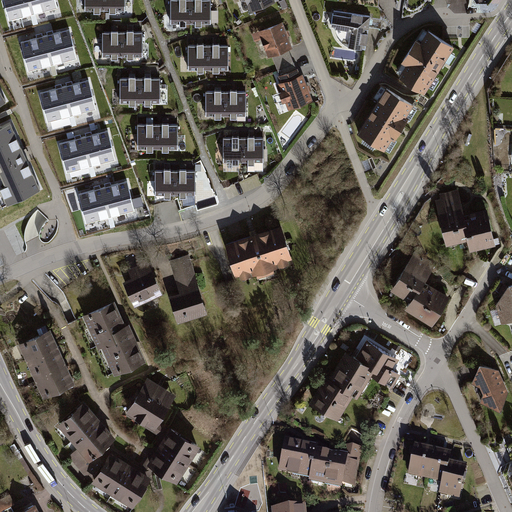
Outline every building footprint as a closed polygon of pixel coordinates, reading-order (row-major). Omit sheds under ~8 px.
[(55,0),(4,0),(9,20),(58,7),(55,0)] [(122,0),(82,0),(82,13),(122,13),(122,0)] [(244,0),(245,2),(247,2),(251,13),(276,3),(274,0),(244,0)] [(208,2),(169,2),(169,25),(209,25),(208,2)] [(372,17),(335,12),(333,28),(333,33),(334,37),(336,41),(339,44),(342,47),(347,49),(367,52),(372,17)] [(481,25),(477,22),(472,30),(476,33),(481,25)] [(283,23),(253,34),(256,41),(262,39),(270,59),(273,57),(289,51),(293,50),(289,38),(291,37),(289,31),(286,32),(283,23)] [(451,43),(426,27),(418,38),(413,35),(398,59),(402,61),(395,73),(422,90),(451,43)] [(71,29),(22,42),(29,70),(78,58),(71,29)] [(140,35),(100,35),(100,59),(140,59),(140,35)] [(226,48),(186,48),(186,72),(226,71),(226,48)] [(297,70),(289,51),(273,57),(281,77),(297,70)] [(281,77),(279,77),(282,83),(279,84),(283,94),(281,95),(284,105),(287,104),(290,111),(314,102),(310,93),(313,92),(310,85),(308,86),(303,75),(300,76),(298,70),(297,70),(281,77)] [(90,80),(42,93),(49,121),(97,109),(90,80)] [(158,81),(118,81),(118,105),(158,105),(158,81)] [(410,99),(383,83),(355,129),(382,145),(388,135),(392,137),(406,114),(403,112),(410,99)] [(244,94),(204,94),(204,118),(244,118),(244,94)] [(10,123),(0,127),(0,187),(7,203),(40,188),(10,123)] [(176,127),(136,127),(136,151),(176,151),(176,127)] [(109,131),(60,143),(67,172),(116,159),(109,131)] [(262,140),(222,140),(222,164),(262,164),(262,140)] [(193,173),(153,173),(153,197),(193,197),(193,173)] [(128,181),(79,194),(87,222),(135,210),(128,181)] [(471,242),(465,216),(459,189),(436,194),(448,247),(471,242)] [(489,211),(465,216),(471,242),(473,253),(497,248),(489,211)] [(283,226),(225,245),(236,278),(240,277),(241,282),(254,278),(255,281),(280,273),(279,270),(291,266),(290,261),(294,260),(283,226)] [(412,304),(425,282),(437,264),(417,252),(392,292),(412,304)] [(189,254),(169,261),(180,294),(169,297),(178,324),(209,314),(189,254)] [(133,279),(124,284),(135,308),(163,295),(147,262),(129,271),(133,279)] [(450,298),(425,282),(412,304),(407,311),(432,327),(450,298)] [(510,289),(504,285),(499,293),(504,297),(497,307),(503,326),(511,322),(511,286),(511,287),(510,289)] [(98,350),(103,348),(118,341),(114,332),(127,326),(116,301),(83,316),(98,350)] [(118,341),(103,348),(116,376),(143,364),(140,359),(143,357),(139,350),(142,349),(130,324),(127,326),(114,332),(118,341)] [(19,345),(28,363),(59,348),(51,330),(19,345)] [(367,339),(356,357),(369,365),(365,371),(373,377),(392,388),(401,374),(393,368),(399,359),(367,339)] [(28,363),(36,381),(67,367),(59,348),(28,363)] [(347,351),(330,379),(327,377),(311,403),(339,420),(355,395),(360,397),(373,377),(365,371),(369,365),(356,357),(347,351)] [(480,404),(502,413),(508,392),(499,371),(480,364),(472,385),(480,404)] [(36,381),(44,399),(76,385),(67,367),(36,381)] [(150,378),(126,415),(154,433),(155,431),(160,423),(178,396),(150,378)] [(85,402),(57,425),(78,449),(89,462),(106,448),(117,439),(85,402)] [(160,423),(155,431),(163,436),(168,428),(160,423)] [(144,465),(176,486),(201,447),(169,427),(168,428),(163,436),(144,465)] [(310,480),(315,452),(316,446),(284,441),(278,474),(310,480)] [(344,445),(342,456),(347,457),(342,486),(354,488),(361,448),(344,445)] [(408,478),(427,482),(432,450),(414,447),(408,478)] [(70,456),(93,483),(132,509),(152,479),(112,453),(111,455),(106,448),(89,462),(78,449),(70,456)] [(432,450),(427,482),(442,484),(443,475),(446,475),(448,464),(450,453),(432,450)] [(347,457),(342,456),(315,452),(310,480),(309,485),(341,491),(342,486),(347,457)] [(443,475),(442,484),(439,498),(459,502),(466,467),(448,464),(446,475),(443,475)]
